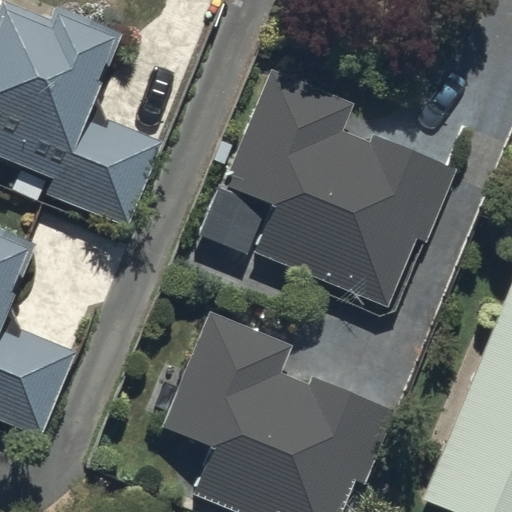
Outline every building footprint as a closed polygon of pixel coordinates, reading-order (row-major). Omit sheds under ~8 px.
[(0,0),(0,152),(17,160),(6,188),(37,199),(40,191),(120,221),(152,136),(103,118),(89,89),(115,28),(48,0),(42,16),(2,0),(0,0)] [(247,193),(264,200),(245,246),(381,300),(407,234),(419,238),(449,162),(369,130),(366,138),(334,125),(345,98),(265,66),(219,181),(209,177),(195,213),(233,228),(247,193)] [(0,416),(33,430),(67,345),(14,324),(5,298),(30,241),(0,228),(0,416)] [(511,511),(511,262),(413,493),(457,511),(511,511)] [(206,441),(186,488),(242,511),(332,511),(349,474),(362,479),(393,404),(306,368),(302,378),(271,365),(281,341),(204,309),(158,419),(206,441)]
